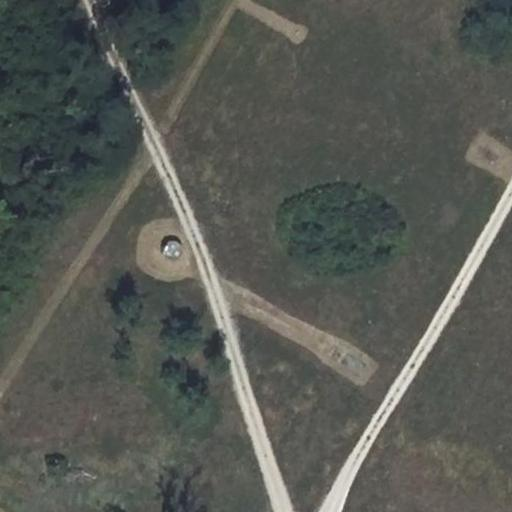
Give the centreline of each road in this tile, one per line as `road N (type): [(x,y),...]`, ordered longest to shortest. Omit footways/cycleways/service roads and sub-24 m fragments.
road 1 (track): [(290,511),(102,0)]
road 2 (track): [(330,511),(511,191)]
